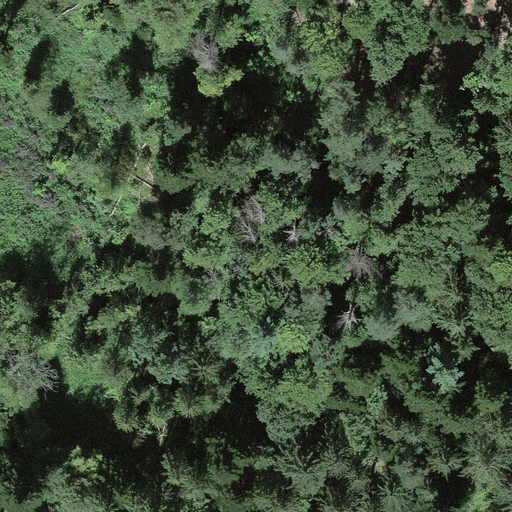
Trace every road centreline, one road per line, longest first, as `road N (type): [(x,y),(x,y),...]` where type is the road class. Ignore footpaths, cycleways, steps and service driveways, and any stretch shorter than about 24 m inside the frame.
road 1 (track): [(511,377),(409,117),(346,0)]
road 2 (track): [(0,350),(70,511)]
